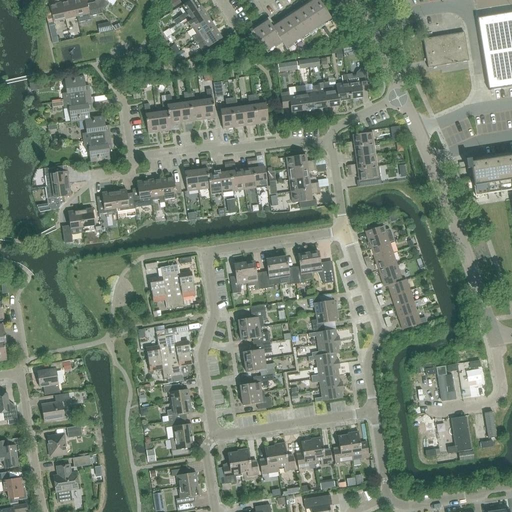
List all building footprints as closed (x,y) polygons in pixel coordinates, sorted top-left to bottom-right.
[(73,0),(61,3),(65,20),(77,17),(73,0)] [(85,0),(73,0),(77,17),(78,23),(90,20),(89,16),(102,14),(101,13),(96,14),(95,10),(88,12),(86,4),(85,0)] [(95,0),(94,2),(101,13),(102,14),(109,3),(107,1),(107,0),(95,0)] [(186,13),(179,17),(172,21),(175,26),(181,21),(202,8),(197,0),(191,0),(181,6),(186,13)] [(286,48),(331,18),(318,0),(314,0),(273,27),(269,21),(253,31),(266,51),(282,41),(286,48)] [(86,4),(88,12),(95,10),(96,14),(101,13),(94,2),(87,4),(86,4)] [(50,8),(44,9),(48,27),(54,25),(54,22),(65,20),(61,3),(49,6),(50,8)] [(209,18),(202,8),(181,21),(175,26),(176,26),(178,29),(186,24),(190,30),(209,18)] [(511,12),(477,18),(489,91),(511,86),(511,12)] [(215,28),(209,18),(190,30),(194,35),(192,37),(195,41),(215,28)] [(208,48),(222,38),(215,28),(195,41),(197,45),(201,51),(208,48)] [(464,33),(423,40),(427,68),(468,61),(464,33)] [(297,56),(280,58),(282,78),(299,76),(297,56)] [(318,58),(308,60),(309,68),(319,66),(318,58)] [(308,60),(298,61),(299,69),(309,68),(308,60)] [(366,76),(365,69),(361,69),(360,70),(357,72),(356,74),(356,76),(356,77),(352,78),(351,74),(347,75),(350,99),(362,97),(361,92),(369,91),(367,80),(366,76)] [(339,101),(350,99),(347,75),(342,75),(343,84),(336,85),(339,105),(340,105),(339,101)] [(64,102),(90,98),(89,90),(86,91),(84,77),(65,80),(67,93),(63,94),(64,102)] [(339,105),(336,85),(329,86),(328,82),(324,83),(327,107),(339,105)] [(315,109),(327,107),(324,83),(318,83),(319,86),(312,87),(313,93),(315,109)] [(315,109),(313,93),(306,94),(305,86),(300,87),(303,111),(315,109)] [(303,111),(300,87),(288,88),(289,92),(280,93),(282,109),(291,108),(291,112),(303,111)] [(203,120),(215,118),(210,89),(206,90),(207,100),(200,101),(203,120)] [(95,91),(96,96),(101,96),(102,99),(110,99),(109,90),(95,91)] [(203,120),(200,101),(194,101),(193,92),(188,93),(192,122),(203,120)] [(181,123),(192,122),(188,93),(183,93),(185,103),(178,104),(181,123)] [(172,105),(171,95),(165,96),(166,102),(170,125),(181,123),(178,104),(172,105)] [(245,126),(256,125),(252,95),(247,96),(248,106),(242,107),(245,126)] [(256,125),(268,123),(266,103),(258,104),(257,95),(252,95),(256,125)] [(71,123),(85,121),(90,120),(90,119),(88,106),(91,106),(90,98),(64,102),(65,109),(69,109),(71,123)] [(245,126),(242,107),(236,107),(235,98),(230,99),(234,128),(245,126)] [(222,129),(234,128),(230,99),(225,99),(226,109),(220,110),(222,129)] [(159,132),(170,131),(170,125),(166,102),(162,103),(163,112),(156,113),(159,132)] [(159,132),(156,113),(151,114),(149,104),(143,105),(148,134),(159,132)] [(103,117),(90,119),(90,120),(85,121),(86,134),(83,134),(85,141),(110,138),(108,130),(105,131),(103,117)] [(344,143),(345,148),(373,144),(371,133),(352,135),(353,142),(344,143)] [(110,138),(85,141),(86,149),(89,149),(90,162),(109,159),(107,146),(111,146),(110,138)] [(355,158),(375,156),(373,144),(345,148),(345,153),(354,152),(355,158)] [(287,170),(316,166),(315,160),(306,162),(305,155),(286,158),(287,170)] [(511,155),(471,162),(470,162),(471,168),(474,186),(475,196),(511,190),(511,155)] [(348,171),(376,167),(375,156),(355,158),(356,165),(347,166),(348,171)] [(255,189),(267,187),(264,168),(257,169),(256,159),(251,160),(255,189)] [(244,190),(255,189),(251,160),(246,161),(248,170),(241,171),(244,190)] [(198,191),(209,189),(205,161),(200,162),(201,167),(195,168),(198,191)] [(221,194),(218,174),(213,175),(211,166),(206,166),(206,161),(205,161),(209,189),(210,195),(221,194)] [(198,191),(195,168),(188,169),(187,163),(182,164),(186,193),(198,191)] [(221,194),(233,192),(228,163),(224,164),(225,173),(218,174),(221,194)] [(244,190),(241,171),(235,171),(234,163),(228,163),(233,192),(244,190)] [(62,166),(44,169),(47,187),(69,184),(67,172),(63,172),(62,166)] [(289,181),(308,178),(307,172),(316,170),(316,166),(287,170),(289,181)] [(357,187),(373,185),(382,184),(382,178),(378,178),(376,167),(348,171),(349,176),(357,175),(359,181),(356,181),(357,187)] [(319,174),(320,182),(330,181),(329,173),(319,174)] [(172,178),(160,180),(163,199),(165,199),(181,197),(180,184),(173,185),(172,178)] [(291,192),(319,188),(318,183),(309,184),(308,178),(289,181),(291,192)] [(160,180),(148,181),(151,201),(159,200),(159,204),(164,203),(163,199),(160,180)] [(148,181),(136,183),(137,190),(132,191),(132,193),(134,208),(152,206),(151,201),(148,181)] [(47,187),(46,187),(48,205),(55,204),(62,203),(65,203),(64,197),(71,196),(69,184),(47,187)] [(316,199),(311,200),(310,195),(320,193),(319,188),(291,192),(292,204),(299,203),(299,209),(317,206),(316,199)] [(135,209),(134,208),(132,193),(126,194),(126,191),(114,192),(117,212),(135,209)] [(117,212),(114,192),(101,194),(102,197),(96,198),(98,215),(117,212)] [(280,208),(280,199),(273,199),(272,207),(280,208)] [(80,211),(82,228),(94,226),(92,209),(80,211)] [(70,230),(82,228),(80,211),(68,213),(69,221),(63,222),(65,236),(71,235),(70,230)] [(371,249),(389,243),(395,241),(391,230),(390,229),(385,231),(383,226),(367,232),(368,237),(367,238),(369,243),(367,243),(369,249),(371,248),(371,249)] [(375,260),(393,254),(389,243),(371,249),(375,260)] [(323,285),(335,283),(332,265),(320,267),(318,253),(308,254),(311,274),(316,273),(320,281),(322,280),(323,285)] [(312,279),(311,274),(308,254),(298,256),(300,270),(294,271),(296,285),(304,283),(304,280),(312,279)] [(378,271),(396,265),(393,254),(375,260),(378,271)] [(296,285),(294,271),(288,271),(286,258),(276,260),(279,284),(287,283),(288,286),(296,285)] [(273,285),(279,284),(276,260),(266,261),(268,275),(262,276),(264,290),(273,288),(273,285)] [(264,290),(262,276),(256,277),(254,263),(244,264),(247,284),(252,283),(256,291),(264,290)] [(241,285),(247,284),(244,264),(234,266),(236,280),(230,281),(232,295),(240,293),(241,285)] [(177,265),(168,267),(172,288),(193,284),(191,273),(179,275),(177,265)] [(402,281),(396,265),(378,271),(382,282),(383,281),(385,287),(388,286),(396,283),(402,281)] [(172,288),(168,267),(159,268),(161,278),(149,280),(151,291),(172,288)] [(391,297),(409,291),(406,280),(396,283),(388,286),(391,297)] [(195,295),(193,284),(172,288),(175,308),(184,307),(183,297),(195,295)] [(175,308),(172,288),(151,291),(153,303),(165,301),(166,310),(175,308)] [(395,308),(413,302),(409,291),(391,297),(395,308)] [(316,314),(336,311),(335,302),(334,302),(333,301),(321,303),(320,297),(308,299),(309,309),(315,308),(316,314)] [(398,319),(417,313),(415,307),(422,304),(420,299),(413,302),(395,308),(398,319)] [(239,331),(259,328),(264,327),(263,321),(266,321),(265,310),(264,304),(250,306),(252,318),(238,321),(239,331)] [(336,320),(338,319),(336,311),(316,314),(317,320),(311,321),(313,331),(325,329),(324,323),(337,321),(336,320)] [(419,319),(417,313),(398,319),(402,330),(427,322),(426,317),(419,319)] [(272,331),(284,330),(284,321),(271,321),(272,331)] [(186,327),(164,330),(169,356),(189,353),(187,342),(175,344),(174,334),(187,332),(186,327)] [(271,342),(269,332),(260,333),(259,328),(239,331),(241,341),(255,339),(256,345),(271,342)] [(169,356),(164,330),(155,332),(157,347),(145,349),(147,360),(169,356)] [(317,344),(339,341),(339,336),(336,337),(335,330),(316,333),(308,334),(309,338),(316,337),(317,344)] [(308,358),(335,354),(339,353),(338,346),(340,346),(339,341),(317,344),(319,352),(311,353),(312,357),(308,357),(308,358)] [(263,353),(272,352),(271,342),(256,345),(257,350),(243,353),(244,363),(264,360),(263,353)] [(191,365),(189,353),(169,356),(172,377),(180,376),(179,367),(191,365)] [(317,368),(339,364),(338,360),(336,360),(335,354),(308,358),(309,361),(316,360),(317,368)] [(172,377),(169,356),(147,360),(149,372),(161,369),(163,379),(172,377)] [(261,376),(273,375),(275,375),(273,364),(265,365),(264,360),(244,363),(246,373),(260,371),(261,376)] [(436,365),(441,399),(455,397),(451,371),(457,370),(456,362),(436,365)] [(50,370),(37,372),(39,387),(43,387),(44,396),(59,393),(56,370),(63,369),(62,363),(49,365),(50,370)] [(311,380),(338,376),(337,369),(340,369),(339,364),(317,368),(318,375),(311,376),(311,380)] [(471,371),(461,373),(465,395),(475,393),(471,371)] [(241,396),(261,393),(260,387),(268,386),(268,382),(273,381),(273,375),(261,376),(253,378),(254,384),(240,386),(241,396)] [(321,390),(343,387),(342,382),(340,382),(338,376),(311,380),(312,384),(319,382),(321,390)] [(189,401),(188,392),(187,390),(180,391),(179,385),(163,388),(164,394),(169,393),(171,404),(189,401)] [(321,390),(321,392),(322,398),(314,399),(315,403),(322,402),(342,399),(341,392),(343,391),(343,387),(321,390)] [(261,393),(241,396),(243,406),(257,404),(258,410),(272,408),(270,397),(262,398),(261,393)] [(6,394),(0,394),(0,413),(2,413),(3,421),(7,421),(8,425),(16,424),(15,419),(17,419),(15,407),(9,408),(6,394)] [(61,403),(70,401),(69,394),(56,396),(57,404),(42,406),(44,423),(64,420),(61,403)] [(183,420),(185,420),(184,414),(191,413),(189,401),(171,404),(171,410),(167,411),(168,417),(163,417),(164,423),(166,423),(183,420)] [(412,410),(422,408),(421,401),(411,403),(412,410)] [(482,442),(483,449),(493,448),(491,439),(496,438),(492,413),(484,414),(488,441),(482,442)] [(425,417),(415,419),(419,441),(437,438),(435,427),(428,429),(425,417)] [(471,451),(466,418),(451,420),(455,447),(447,448),(448,455),(471,451)] [(174,439),(192,436),(190,424),(183,425),(183,420),(166,423),(167,428),(172,428),(174,439)] [(68,439),(82,437),(81,426),(66,428),(68,439)] [(358,460),(369,458),(366,442),(360,443),(358,434),(348,435),(351,456),(352,461),(358,460)] [(50,457),(66,454),(63,435),(47,438),(50,457)] [(352,461),(351,456),(348,435),(337,437),(339,450),(333,451),(335,463),(346,462),(352,461)] [(192,436),(174,439),(169,440),(172,457),(187,454),(187,449),(194,447),(192,436)] [(321,465),(332,464),(330,451),(323,452),(321,439),(311,441),(314,462),(320,461),(321,465)] [(0,441),(0,461),(4,461),(5,469),(18,467),(15,445),(13,446),(12,440),(0,441)] [(315,464),(314,462),(311,441),(301,443),(303,455),(296,456),(298,469),(309,467),(309,465),(315,464)] [(155,444),(148,446),(150,457),(158,455),(155,444)] [(284,471),(295,469),(293,457),(287,458),(285,445),(274,447),(278,468),(283,467),(284,471)] [(278,472),(278,468),(274,447),(264,448),(266,461),(259,462),(261,475),(272,473),(278,472)] [(425,458),(439,456),(438,449),(424,452),(425,458)] [(238,452),(241,473),(247,472),(247,477),(258,475),(256,463),(250,464),(248,451),(238,452)] [(242,476),(241,473),(238,452),(227,454),(229,467),(223,468),(225,484),(236,483),(235,477),(242,476)] [(73,467),(89,465),(88,457),(72,459),(73,467)] [(71,501),(70,491),(77,490),(74,474),(70,474),(69,466),(56,468),(57,476),(53,477),(56,493),(57,493),(58,503),(71,501)] [(178,488),(197,485),(195,474),(187,475),(186,469),(171,472),(171,477),(176,477),(178,488)] [(0,473),(0,482),(3,482),(4,494),(7,493),(8,499),(14,498),(14,501),(26,499),(24,489),(21,489),(20,479),(9,481),(8,473),(0,473)] [(321,478),(322,484),(337,482),(336,476),(321,478)] [(273,486),(275,492),(283,490),(281,483),(273,486)] [(191,498),(199,497),(197,485),(178,488),(180,500),(175,500),(176,506),(192,503),(191,498)] [(330,511),(329,503),(331,502),(330,495),(303,500),(305,510),(311,509),(311,511),(330,511)]
